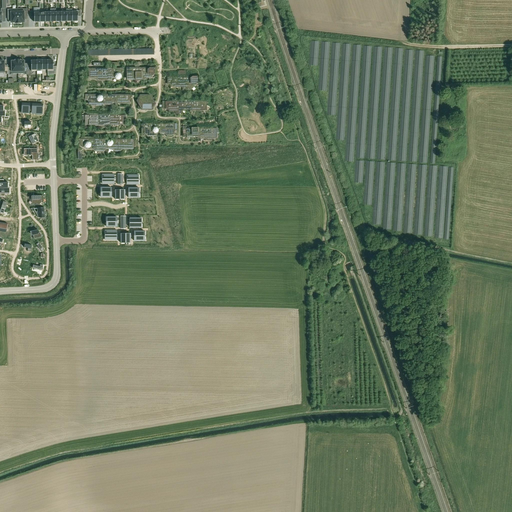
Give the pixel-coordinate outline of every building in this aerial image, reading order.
[(17,9),(7,9),(8,16),(11,16),(11,20),(11,23),(15,23),(18,23),(17,9)] [(27,9),(17,9),(18,23),(20,23),(20,22),(24,22),(24,20),(24,16),(28,16),(27,9)] [(77,10),(72,10),(72,21),(78,21),(78,17),(81,17),(80,11),(77,11),(77,10)] [(40,11),(30,11),(31,17),(34,17),(34,22),(39,22),(40,22),(40,12),(40,11)] [(11,68),(8,68),(8,74),(8,75),(12,75),(12,74),(18,74),(18,60),(15,60),(15,61),(11,61),(11,68)] [(20,60),(18,60),(18,74),(24,74),(24,75),(28,75),(28,67),(24,67),(24,64),(24,61),(20,61),(20,60)] [(142,79),(142,68),(127,68),(127,71),(129,71),(129,75),(127,75),(127,79),(142,79)] [(154,68),(142,68),(142,79),(144,79),(147,77),(150,77),(151,77),(151,75),(152,75),(154,74),(154,73),(154,68)] [(99,80),(107,80),(107,69),(89,69),(89,78),(96,78),(99,80)] [(121,69),(107,69),(107,80),(109,80),(112,78),(114,78),(116,80),(119,80),(121,78),(121,74),(121,69)] [(188,90),(191,90),(194,87),(194,84),(195,84),(198,83),(198,78),(196,78),(196,76),(182,77),(182,87),(185,87),(188,90)] [(182,77),(167,77),(167,85),(172,85),(175,87),(182,87),(182,77)] [(102,104),(102,95),(86,95),(86,100),(89,100),(89,104),(90,104),(91,105),(95,105),(97,104),(102,104)] [(114,95),(102,95),(102,104),(111,104),(114,102),(114,95)] [(150,95),(140,95),(137,101),(140,107),(147,107),(148,110),(152,110),(153,107),(152,104),(153,101),(150,95)] [(176,114),(179,114),(179,113),(179,108),(179,105),(179,103),(179,101),(162,101),(162,109),(166,109),(169,111),(174,111),(176,114)] [(191,109),(191,101),(179,101),(179,103),(179,105),(179,108),(179,113),(179,114),(180,114),(180,111),(182,111),(184,109),(191,109)] [(206,101),(191,101),(191,109),(192,111),(204,111),(205,109),(206,108),(207,108),(206,101)] [(22,103),(21,109),(22,109),(23,109),(24,110),(25,110),(25,111),(29,111),(30,107),(32,108),(32,104),(29,104),(29,103),(22,103)] [(97,126),(97,115),(85,115),(85,120),(85,125),(94,125),(95,126),(97,126)] [(108,115),(97,115),(97,126),(102,126),(103,125),(108,125),(108,115)] [(123,115),(108,115),(108,125),(123,125),(123,120),(123,118),(123,115)] [(160,132),(160,124),(144,124),(144,126),(144,129),(141,129),(141,134),(145,134),(146,134),(148,136),(156,136),(156,134),(157,134),(157,133),(158,132),(160,132)] [(174,124),(160,124),(160,132),(160,133),(165,133),(167,135),(171,135),(174,133),(174,124)] [(183,137),(199,137),(199,128),(188,128),(187,128),(187,129),(186,129),(186,130),(186,133),(183,133),(183,137)] [(217,128),(199,128),(199,137),(200,138),(206,138),(208,140),(210,140),(213,138),(217,138),(217,133),(217,131),(217,128)] [(35,134),(29,137),(33,144),(38,141),(35,134)] [(94,149),(94,140),(90,140),(90,137),(84,137),(84,140),(80,140),(80,146),(84,146),(84,147),(86,149),(87,149),(94,149)] [(129,149),(129,147),(133,147),(136,147),(136,137),(132,137),(132,140),(117,140),(117,151),(118,151),(120,151),(122,148),(128,148),(128,149),(129,149)] [(106,140),(94,140),(94,149),(94,151),(95,151),(104,151),(106,149),(106,140)] [(117,140),(106,140),(106,149),(113,148),(115,151),(117,151),(117,140)] [(37,160),(38,149),(24,149),(25,149),(25,155),(32,155),(32,160),(37,160)] [(31,196),(31,203),(33,204),(40,204),(41,202),(41,201),(43,201),(43,196),(31,196)] [(37,212),(35,212),(38,217),(41,218),(41,217),(45,217),(44,208),(41,208),(37,209),(37,212)] [(34,239),(36,238),(42,237),(40,232),(38,232),(38,230),(32,231),(33,235),(34,239)] [(38,243),(36,245),(42,252),(44,250),(38,243)]
